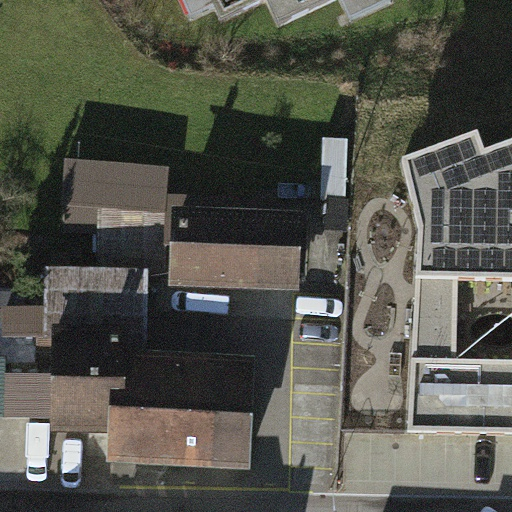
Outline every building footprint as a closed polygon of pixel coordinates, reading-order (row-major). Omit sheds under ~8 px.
[(196,0),(209,26),(256,5),(273,42),(361,0),(196,0)] [(422,304),(415,432),(511,433),(511,145),(443,171),(463,217),(425,229),(422,286),(511,287),(511,363),(459,362),(460,305),(422,304)] [(103,266),(149,266),(149,258),(152,248),(158,240),(167,235),(167,208),(170,168),(72,159),(69,201),(103,204),(103,266)] [(303,211),(179,206),(176,277),(301,282),(303,211)] [(41,358),(56,359),(56,326),(127,327),(133,327),(134,290),(149,290),(149,266),(103,266),(51,265),(50,308),(11,308),(11,333),(41,333),(41,358)] [(127,349),(127,327),(56,326),(56,359),(57,426),(116,425),(114,456),(252,460),(255,358),(127,349)] [(53,425),(55,391),(14,390),(13,424),(53,425)]
